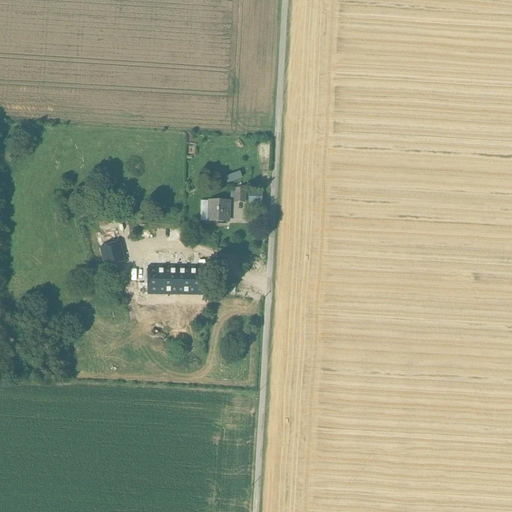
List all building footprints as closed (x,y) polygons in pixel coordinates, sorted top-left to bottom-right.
[(245,189),(236,189),(236,202),(244,202),(245,189)] [(250,193),(250,203),(260,203),(260,193),(250,193)] [(229,202),(209,201),(209,221),(229,221),(229,202)] [(108,230),(96,233),(105,267),(125,262),(119,235),(110,237),(108,230)] [(207,268),(188,268),(188,259),(182,259),(182,267),(181,294),(206,295),(207,268)] [(182,267),(149,267),(148,296),(180,297),(180,294),(181,294),(182,267)]
